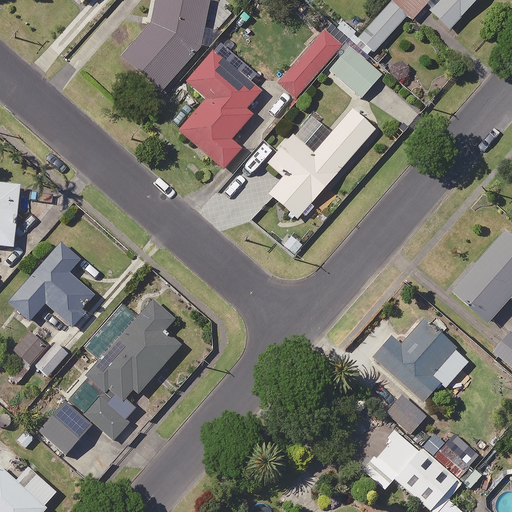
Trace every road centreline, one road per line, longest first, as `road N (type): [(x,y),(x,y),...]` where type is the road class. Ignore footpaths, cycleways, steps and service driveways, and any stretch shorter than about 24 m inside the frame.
road 1 (residential): [(0,71),(297,331)]
road 2 (residential): [(297,331),(511,86)]
road 3 (residential): [(141,511),(297,331)]
